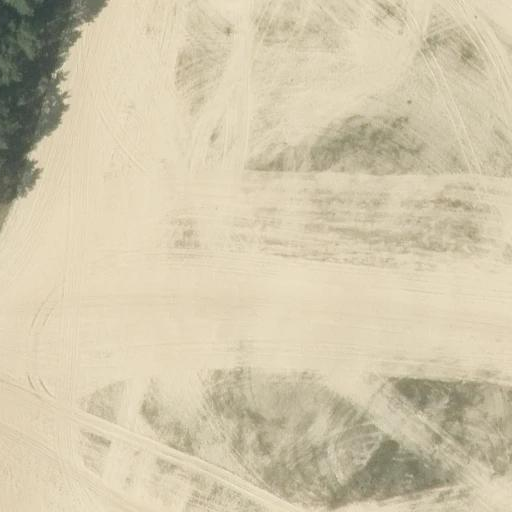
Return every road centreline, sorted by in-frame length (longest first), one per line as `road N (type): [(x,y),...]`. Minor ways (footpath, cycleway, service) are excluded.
road 1 (track): [(126,0),(33,425),(0,511)]
road 2 (track): [(0,330),(216,310),(511,334)]
